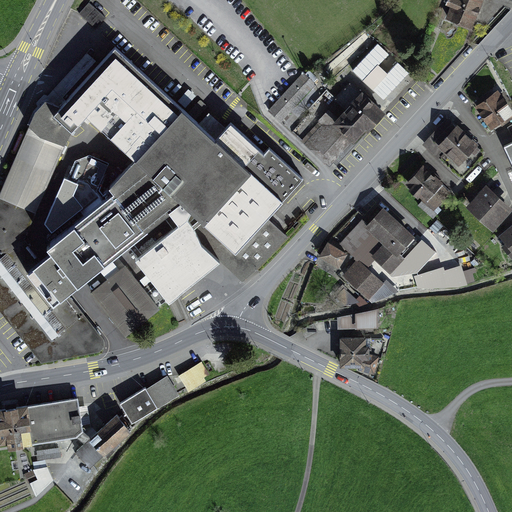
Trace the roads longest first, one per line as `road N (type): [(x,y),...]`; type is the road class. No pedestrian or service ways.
road 1 (tertiary): [(237,327),(246,305),(511,18)]
road 2 (secondary): [(237,327),(397,404),(458,457),(489,511)]
road 3 (secondary): [(0,387),(123,363),(237,327)]
road 4 (unknown): [(511,317),(468,319),(448,329),(397,404)]
